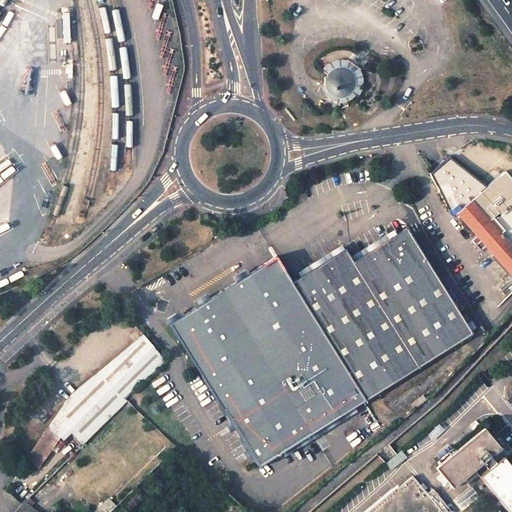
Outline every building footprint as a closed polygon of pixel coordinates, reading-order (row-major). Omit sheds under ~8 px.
[(363,80),(362,77),(361,74),(364,72),(359,65),(357,67),(345,61),(337,60),(330,61),(326,63),(320,70),(326,74),(324,77),(323,83),(325,89),(330,94),(336,96),(334,102),(347,101),(353,95),(359,99),(363,84),(363,80)] [(455,215),(511,277),(511,198),(494,180),(484,189),(447,157),(430,175),(448,212),(454,206),(459,211),(455,215)] [(292,284),(364,404),(472,334),(406,229),(391,239),(353,263),(345,250),(325,263),(292,284)] [(364,404),(292,284),(275,258),(222,293),(169,327),(259,468),(364,404)] [(135,329),(91,365),(97,373),(141,337),(135,329)] [(81,446),(126,401),(124,399),(165,364),(141,337),(97,373),(71,395),(20,466),(32,474),(63,436),(81,446)] [(477,474),(511,511),(511,467),(501,455),(494,461),(489,454),(499,446),(482,426),(435,466),(451,485),(480,462),(485,468),(477,474)] [(402,459),(396,451),(385,461),(391,468),(402,459)] [(426,495),(412,477),(399,487),(396,486),(362,511),(452,511),(453,511),(434,489),(426,495)] [(53,482),(49,478),(23,504),(27,507),(53,482)]
